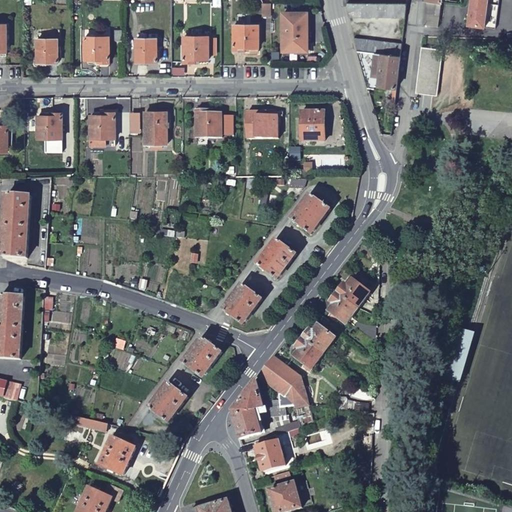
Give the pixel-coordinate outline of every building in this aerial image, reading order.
[(426,0),(424,24),(437,26),(440,0),(426,0)] [(497,0),(470,0),(467,25),(493,29),(497,0)] [(405,14),(406,1),(349,2),(351,15),(405,14)] [(284,13),(284,51),(308,52),(308,13),(284,13)] [(234,25),(234,50),(259,50),(260,25),(234,25)] [(186,35),(186,62),(212,63),(212,35),(186,35)] [(354,35),(357,49),(400,53),(402,40),(354,35)] [(39,38),(39,63),(59,63),(59,38),(39,38)] [(86,39),(86,63),(111,63),(111,38),(86,39)] [(139,38),(139,63),(161,63),(160,38),(139,38)] [(442,48),(421,46),(416,91),(437,94),(442,48)] [(400,53),(357,49),(365,83),(392,87),(396,87),(400,53)] [(248,111),(248,138),(280,139),(280,111),(248,111)] [(303,111),(303,140),(325,141),(325,111),(303,111)] [(199,112),(199,138),(224,138),(224,135),(224,113),(224,112),(199,112)] [(93,117),(93,140),(117,140),(117,113),(96,113),(95,117),(93,117)] [(147,113),(147,145),(152,145),(153,149),(164,149),(163,145),(169,144),(169,113),(147,113)] [(235,113),(224,113),(224,135),(236,135),(235,113)] [(40,114),(40,140),(64,140),(64,114),(40,114)] [(142,115),(132,115),(132,132),(142,132),(142,115)] [(0,152),(11,152),(11,127),(0,127),(0,152)] [(412,172),(404,170),(402,183),(410,185),(412,172)] [(293,220),(313,235),(333,209),(313,194),(293,220)] [(4,258),(28,260),(32,197),(8,196),(4,258)] [(259,265),(279,281),(298,255),(278,240),(259,265)] [(340,292),(361,307),(372,292),(371,291),(376,284),(363,274),(358,282),(355,279),(350,286),(346,284),(340,292)] [(225,310),(245,325),(264,300),(244,285),(225,310)] [(46,290),(45,303),(52,303),(53,290),(46,290)] [(349,323),(361,307),(340,292),(334,301),(337,303),(332,310),(349,323)] [(1,296),(0,312),(0,357),(22,359),(25,297),(1,296)] [(306,338),(325,354),(337,338),(320,325),(315,332),(312,330),(306,338)] [(475,332),(457,327),(444,376),(461,381),(475,332)] [(314,370),(325,354),(306,338),(299,347),(302,350),(297,357),(314,370)] [(185,365),(203,379),(223,353),(204,339),(185,365)] [(280,406),(309,406),(300,376),(275,356),(260,375),(281,392),(279,395),(280,406)] [(0,396),(18,401),(22,386),(0,379),(0,396)] [(264,407),(257,379),(234,410),(241,438),(263,432),(257,409),(264,407)] [(151,409),(170,424),(189,398),(170,384),(151,409)] [(349,399),(339,398),(338,409),(354,410),(355,401),(349,399)] [(355,401),(354,410),(369,412),(370,403),(355,401)] [(107,433),(109,424),(91,420),(61,412),(59,419),(91,428),(107,433)] [(101,466),(123,477),(136,449),(126,445),(128,442),(132,444),(134,439),(117,431),(101,466)] [(283,447),(279,436),(257,443),(265,471),(287,464),(285,457),(288,456),(285,446),(283,447)] [(366,451),(351,455),(354,465),(369,460),(366,451)] [(291,477),(290,473),(275,477),(276,482),(291,477)] [(271,489),(277,511),(286,511),(303,507),(296,482),(271,489)] [(124,490),(111,485),(106,496),(99,493),(101,488),(92,484),(79,511),(106,511),(112,500),(118,503),(124,490)] [(232,511),(229,500),(191,511),(232,511)]
